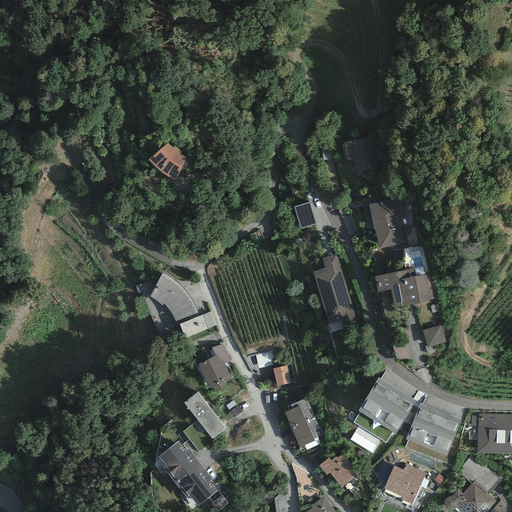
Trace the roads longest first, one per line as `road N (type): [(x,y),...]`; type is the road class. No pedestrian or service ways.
road 1 (unclassified): [(511,407),(440,398),(384,358),(363,270),(292,107),(270,109),(268,236),(195,273)]
road 2 (unclassified): [(195,273),(100,216),(53,167),(47,90),(0,29)]
road 3 (unclassified): [(195,273),(276,442),(294,511)]
